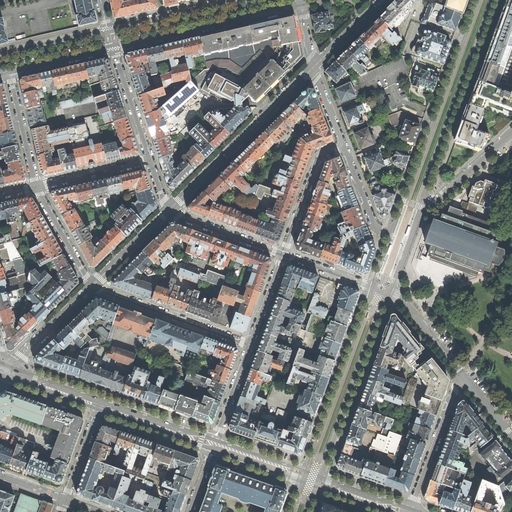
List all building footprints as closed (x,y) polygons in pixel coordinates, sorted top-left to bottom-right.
[(74,0),(78,16),(76,16),(79,27),(84,26),(84,25),(92,24),(97,23),(95,12),(94,12),(90,0),(74,0)] [(123,2),(122,0),(110,0),(115,19),(129,16),(141,13),(137,0),(133,0),(129,1),(130,2),(124,4),(123,2)] [(137,0),(141,13),(149,11),(158,9),(155,0),(137,0)] [(177,0),(164,0),(167,8),(171,7),(179,5),(179,4),(177,0)] [(399,39),(401,40),(413,6),(411,4),(407,0),(397,0),(391,6),(379,18),(399,39)] [(447,0),(445,7),(462,13),(465,3),(466,0),(407,0),(411,4),(414,0),(415,0),(447,0)] [(511,0),(506,0),(500,18),(489,47),(480,71),(468,105),(482,110),(486,100),(491,102),(511,110),(511,0)] [(428,21),(435,3),(428,4),(426,8),(423,17),(422,18),(420,22),(421,24),(424,25),(426,24),(428,21)] [(445,7),(435,3),(428,21),(455,31),(457,24),(462,13),(445,7)] [(313,25),(314,33),(319,32),(319,33),(325,32),(325,30),(333,29),(331,21),(331,20),(330,21),(328,12),(321,14),(321,13),(317,14),(311,16),(313,25)] [(282,46),(299,43),(296,30),(294,18),(291,16),(276,20),(281,46),(282,46)] [(368,29),(358,39),(368,50),(371,47),(374,46),(375,48),(380,43),(380,42),(381,41),(379,39),(381,37),(383,37),(392,46),(399,39),(379,18),(368,29)] [(0,45),(8,43),(6,35),(5,35),(4,27),(3,19),(0,19),(0,45)] [(253,45),(253,48),(262,46),(262,50),(268,49),(279,46),(281,46),(276,20),(271,21),(258,24),(248,26),(253,45)] [(224,32),(229,50),(239,48),(238,46),(246,45),(246,46),(253,45),(248,26),(237,29),(224,32)] [(415,55),(443,65),(447,53),(451,42),(445,40),(446,37),(437,34),(437,35),(425,30),(421,40),(417,39),(415,46),(414,46),(413,48),(412,49),(412,51),(412,53),(415,54),(415,55)] [(203,53),(204,56),(211,54),(210,53),(218,51),(219,52),(229,50),(224,32),(212,35),(200,37),(203,53)] [(187,65),(188,69),(192,68),(189,56),(193,55),(193,56),(203,53),(200,37),(191,39),(182,42),(185,55),(187,65)] [(352,45),(347,50),(357,60),(358,61),(360,60),(365,65),(366,64),(368,66),(371,63),(363,56),(368,50),(358,39),(352,45)] [(164,46),(167,59),(169,59),(173,58),(185,55),(182,42),(172,44),(164,46)] [(276,65),(285,73),(293,65),(301,57),(299,43),(282,46),(283,50),(280,53),(279,54),(280,55),(278,56),(278,63),(276,65)] [(148,62),(151,76),(157,74),(155,65),(153,64),(153,63),(167,59),(164,46),(154,48),(145,50),(148,62)] [(268,49),(263,53),(265,55),(269,58),(273,53),(268,49)] [(129,67),(132,77),(144,73),(142,66),(140,65),(140,63),(143,62),(144,63),(148,62),(145,50),(127,54),(125,57),(129,67)] [(246,64),(245,75),(265,55),(263,53),(260,50),(246,64)] [(341,56),(335,61),(345,71),(349,67),(352,68),(360,76),(367,73),(364,71),(366,69),(361,64),(359,66),(355,62),(357,60),(347,50),(341,56)] [(170,73),(172,83),(186,80),(187,84),(190,82),(191,81),(188,69),(187,65),(177,67),(176,64),(174,65),(173,58),(169,59),(172,72),(170,73)] [(98,74),(99,74),(100,75),(99,76),(101,82),(114,78),(111,68),(108,61),(105,59),(96,61),(85,64),(88,77),(97,75),(98,74)] [(205,62),(207,69),(209,68),(216,67),(227,67),(229,60),(216,60),(205,62)] [(227,67),(237,74),(242,69),(229,60),(227,67)] [(272,62),(258,76),(269,88),(278,79),(285,73),(276,65),(273,61),(272,62)] [(329,77),(336,83),(339,81),(339,80),(341,82),(345,78),(344,77),(348,74),(345,71),(335,61),(325,72),(329,77)] [(76,66),(66,69),(69,83),(89,79),(88,77),(85,64),(76,66)] [(246,64),(242,69),(237,74),(245,75),(246,64)] [(417,89),(432,94),(435,86),(439,76),(433,74),(434,71),(428,69),(427,72),(420,70),(421,68),(416,66),(414,73),(415,74),(413,80),(414,80),(412,86),(418,88),(417,89)] [(190,82),(195,87),(204,78),(209,68),(207,69),(204,69),(191,81),(190,82)] [(59,70),(51,72),(55,86),(69,83),(66,69),(59,70)] [(46,73),(39,75),(42,87),(45,87),(50,85),(52,95),(57,94),(55,86),(51,72),(46,73)] [(210,72),(201,89),(209,94),(211,91),(231,102),(232,101),(233,102),(234,108),(242,108),(242,102),(246,99),(249,96),(243,90),(239,88),(240,87),(215,74),(215,75),(210,72)] [(144,73),(132,77),(135,87),(138,96),(151,92),(145,76),(144,73)] [(153,78),(157,90),(163,88),(173,85),(172,83),(170,73),(153,78)] [(31,77),(22,78),(21,82),(24,94),(33,92),(32,88),(40,87),(41,90),(43,90),(42,87),(39,75),(31,77)] [(263,94),(269,88),(258,76),(243,90),(249,96),(255,102),(263,94)] [(101,82),(100,82),(101,86),(103,85),(106,95),(118,91),(116,84),(114,78),(101,82)] [(149,129),(153,142),(168,138),(169,137),(164,121),(166,120),(169,117),(170,117),(173,115),(182,107),(199,92),(195,87),(190,82),(187,84),(166,103),(163,106),(159,109),(156,112),(144,116),(149,129)] [(338,97),(341,103),(355,96),(350,83),(335,90),(338,97)] [(141,106),(144,116),(156,112),(159,109),(157,107),(155,100),(154,99),(155,97),(156,97),(157,98),(165,95),(163,88),(157,90),(151,92),(138,96),(141,106)] [(301,95),(293,103),(301,111),(303,108),(303,107),(305,106),(308,107),(308,109),(309,113),(319,109),(312,89),(308,89),(301,95)] [(33,92),(24,94),(25,102),(27,110),(41,106),(47,105),(45,100),(39,102),(39,101),(40,100),(39,98),(38,98),(37,91),(33,92)] [(121,99),(118,91),(106,95),(102,96),(94,99),(96,103),(106,100),(109,107),(98,111),(100,115),(102,114),(124,107),(121,99)] [(92,94),(62,101),(64,108),(94,101),(92,94)] [(286,110),(279,117),(290,128),(291,127),(292,125),(293,123),(295,121),(294,119),(297,116),(300,117),(303,120),(306,116),(301,111),(293,103),(286,110)] [(0,119),(11,118),(9,111),(8,105),(0,106),(0,119)] [(346,120),(349,126),(357,123),(358,125),(359,124),(360,124),(363,123),(364,122),(363,119),(361,119),(359,115),(365,112),(362,105),(343,112),(346,120)] [(455,141),(480,150),(485,145),(488,135),(476,131),(483,111),(482,110),(468,105),(464,118),(459,129),(455,141)] [(41,106),(27,110),(29,118),(31,126),(46,123),(44,115),(43,115),(41,106)] [(125,112),(124,107),(102,114),(104,121),(109,119),(109,117),(112,116),(114,122),(115,122),(127,118),(125,112)] [(185,110),(182,107),(173,115),(176,118),(185,110)] [(210,115),(229,134),(241,123),(251,112),(246,107),(243,110),(242,109),(242,108),(234,108),(234,110),(233,111),(231,111),(229,113),(229,115),(228,116),(226,116),(225,117),(225,119),(223,119),(223,117),(217,112),(215,112),(213,114),(212,112),(210,115)] [(322,115),(319,109),(309,113),(308,113),(307,120),(309,125),(311,124),(312,128),(325,123),(322,115)] [(194,129),(214,150),(222,142),(229,134),(210,115),(208,113),(204,118),(215,129),(209,135),(198,124),(194,129)] [(400,124),(395,113),(382,118),(384,123),(390,121),(392,127),(400,124)] [(290,133),(293,131),(290,128),(279,117),(272,124),(264,132),(275,143),(276,144),(289,131),(290,133)] [(497,133),(511,121),(501,117),(500,120),(493,128),(497,133)] [(0,135),(1,135),(14,132),(12,124),(11,118),(0,119),(0,128),(1,131),(0,130),(0,135)] [(73,150),(86,147),(84,139),(89,138),(84,118),(67,122),(68,128),(70,135),(71,142),(73,150)] [(130,128),(127,118),(115,122),(121,142),(122,141),(133,137),(130,128)] [(420,126),(405,121),(399,138),(408,141),(414,143),(417,135),(420,126)] [(329,132),(325,123),(312,128),(311,128),(314,135),(312,136),(311,135),(308,137),(307,135),(304,136),(304,137),(300,138),(301,139),(312,150),(332,142),(329,132)] [(33,136),(35,143),(70,135),(68,128),(54,131),(53,132),(53,133),(50,134),(49,134),(48,131),(49,131),(48,126),(32,130),(33,136)] [(358,143),(360,149),(373,144),(376,143),(373,135),(370,136),(367,128),(359,132),(354,134),(358,143)] [(193,147),(205,159),(209,154),(214,150),(194,129),(189,133),(199,144),(198,146),(197,145),(196,145),(193,147)] [(2,145),(3,149),(17,146),(16,139),(15,135),(14,132),(1,135),(2,141),(0,141),(1,145),(2,145)] [(259,137),(254,142),(264,153),(275,143),(264,132),(259,137)] [(70,135),(35,143),(36,150),(38,156),(51,153),(54,152),(53,148),(52,148),(52,145),(53,144),(56,143),(56,144),(57,145),(71,142),(70,135)] [(136,145),(133,137),(122,141),(124,147),(118,149),(120,158),(136,155),(138,151),(136,145)] [(168,138),(153,142),(156,150),(159,159),(171,155),(173,154),(168,138)] [(310,156),(312,150),(301,139),(298,142),(294,152),(294,153),(292,158),(307,164),(310,156)] [(90,146),(86,147),(73,150),(74,155),(77,168),(92,165),(95,164),(106,161),(103,146),(102,143),(93,146),(92,141),(91,140),(90,140),(89,140),(88,141),(89,142),(90,146)] [(414,143),(408,141),(407,144),(406,144),(405,145),(404,148),(412,151),(414,143)] [(249,147),(244,152),(254,163),(264,153),(254,142),(249,147)] [(113,160),(120,158),(118,149),(117,149),(116,143),(103,146),(106,161),(113,160)] [(7,164),(21,160),(19,152),(17,146),(3,149),(2,150),(2,152),(0,152),(0,157),(4,157),(6,164),(7,164)] [(184,161),(193,170),(199,164),(205,159),(193,147),(190,150),(191,151),(185,157),(184,156),(182,158),(184,161)] [(70,170),(77,168),(74,155),(70,156),(71,156),(67,157),(65,156),(64,150),(58,151),(60,159),(63,172),(70,170)] [(239,157),(233,162),(244,173),(254,163),(244,152),(239,157)] [(367,166),(370,173),(391,165),(388,158),(382,160),(379,152),(364,158),(367,166)] [(409,157),(396,152),(394,156),(396,157),(394,161),(393,163),(394,165),(396,166),(397,166),(404,168),(405,167),(407,164),(406,164),(407,163),(409,157)] [(53,174),(63,172),(60,159),(55,160),(54,161),(54,162),(52,163),(51,157),(52,157),(51,153),(38,156),(42,174),(45,176),(53,174)] [(161,166),(163,173),(173,169),(172,164),(173,164),(173,163),(173,162),(171,155),(159,159),(161,166)] [(279,170),(277,175),(284,177),(287,179),(300,183),(303,173),(307,164),(292,158),(284,156),(283,161),(290,163),(288,167),(290,167),(290,170),(288,169),(288,170),(287,170),(286,173),(279,171),(279,170)] [(282,162),(281,162),(281,160),(277,158),(267,171),(276,174),(277,175),(279,170),(279,171),(282,162)] [(319,182),(328,185),(330,178),(330,179),(331,180),(334,178),(336,182),(335,183),(335,182),(335,183),(335,184),(338,192),(350,187),(344,171),(339,158),(326,163),(319,182)] [(23,181),(25,178),(23,169),(21,160),(7,164),(9,169),(8,171),(1,172),(5,185),(15,183),(23,181)] [(169,190),(172,191),(183,181),(193,170),(184,161),(176,170),(173,169),(163,173),(169,190)] [(242,192),(248,186),(243,181),(243,180),(241,178),(245,174),(244,173),(233,162),(225,170),(218,177),(229,188),(230,189),(234,185),(236,187),(236,186),(242,192)] [(131,174),(120,176),(123,190),(133,187),(136,189),(137,193),(150,189),(145,173),(142,171),(131,174)] [(284,177),(277,175),(276,174),(272,184),(282,187),(280,192),(295,198),(297,190),(300,183),(287,179),(286,182),(283,181),(284,177)] [(112,178),(105,180),(109,195),(119,192),(123,191),(123,190),(120,176),(112,178)] [(211,184),(203,192),(210,199),(214,202),(216,200),(216,199),(223,192),(224,192),(225,191),(229,188),(218,177),(211,184)] [(386,218),(387,217),(388,215),(388,214),(387,213),(389,213),(391,206),(395,196),(386,192),(386,191),(385,189),(383,189),(381,190),(380,191),(375,177),(366,180),(379,213),(379,212),(380,213),(380,214),(380,215),(380,216),(381,218),(382,219),(384,219),(386,218)] [(461,208),(460,210),(462,211),(461,213),(474,217),(478,205),(490,210),(486,221),(494,225),(504,199),(506,193),(500,191),(497,189),(499,185),(484,179),(483,182),(478,180),(476,184),(473,192),(470,190),(467,197),(470,198),(468,203),(463,201),(460,208),(461,208)] [(97,182),(90,183),(93,199),(96,198),(98,205),(104,204),(103,199),(109,197),(109,195),(105,180),(97,182)] [(315,192),(312,201),(325,206),(326,203),(326,202),(329,193),(329,192),(328,192),(328,191),(327,191),(327,190),(327,188),(327,187),(328,186),(328,185),(319,182),(315,192)] [(82,185),(75,187),(77,199),(78,202),(87,200),(87,201),(94,200),(93,199),(90,183),(82,185)] [(244,203),(246,198),(254,197),(258,188),(255,185),(251,189),(248,186),(242,192),(243,193),(238,197),(244,203)] [(253,211),(264,215),(266,211),(267,210),(259,207),(261,200),(263,193),(272,196),(274,190),(259,185),(258,188),(254,197),(253,211)] [(70,201),(77,199),(75,187),(62,190),(52,192),(51,195),(56,205),(62,216),(73,210),(69,203),(67,202),(68,200),(70,201)] [(354,197),(350,187),(338,192),(337,192),(344,210),(345,211),(358,206),(354,197)] [(130,209),(142,221),(149,213),(154,208),(155,205),(150,189),(137,193),(136,194),(139,201),(138,203),(135,206),(134,204),(133,204),(132,204),(131,204),(131,205),(131,206),(132,207),(130,209)] [(273,218),(285,223),(290,209),(295,198),(280,192),(274,190),(272,196),(271,197),(277,199),(272,213),(266,211),(264,215),(273,218)] [(189,210),(207,217),(211,208),(204,205),(205,204),(206,202),(210,199),(203,192),(195,200),(188,207),(189,210)] [(23,199),(17,200),(20,211),(23,210),(24,210),(31,222),(42,216),(36,206),(33,199),(29,197),(23,199)] [(18,239),(17,236),(19,236),(17,228),(19,228),(18,223),(16,224),(16,222),(14,222),(12,216),(14,216),(15,216),(18,216),(18,215),(21,214),(20,211),(17,200),(10,202),(3,204),(6,218),(10,234),(11,240),(12,242),(16,248),(20,247),(21,238),(18,239)] [(327,207),(325,206),(312,201),(309,208),(307,214),(320,219),(321,217),(323,217),(323,216),(325,217),(326,211),(325,211),(327,207)] [(214,220),(221,222),(227,208),(219,205),(217,205),(212,204),(211,208),(207,217),(214,220)] [(114,225),(116,227),(126,236),(134,229),(142,221),(130,209),(128,211),(122,205),(111,216),(117,223),(114,225)] [(350,228),(352,231),(365,225),(361,215),(358,206),(345,211),(341,213),(344,222),(338,225),(339,227),(338,228),(340,234),(341,234),(342,235),(345,234),(346,233),(345,230),(350,228)] [(428,253),(427,254),(431,255),(429,260),(463,271),(476,275),(477,271),(482,273),(483,269),(489,271),(492,264),(497,265),(500,263),(502,258),(503,254),(503,250),(498,248),(500,240),(501,241),(504,234),(493,230),(494,225),(486,221),(474,217),(461,213),(462,211),(460,210),(449,206),(445,216),(441,214),(438,222),(433,221),(433,222),(437,223),(433,233),(429,243),(425,242),(425,243),(430,245),(427,253),(428,253)] [(236,212),(236,211),(227,207),(227,208),(221,222),(228,225),(236,228),(240,214),(241,213),(236,212)] [(66,223),(71,233),(83,226),(74,209),(73,210),(62,216),(66,223)] [(245,231),(254,234),(259,221),(240,214),(236,228),(245,231)] [(305,221),(302,227),(313,231),(315,232),(316,230),(318,230),(322,220),(320,219),(307,214),(305,221)] [(24,226),(23,230),(28,228),(31,226),(34,231),(33,232),(35,236),(36,235),(39,241),(36,243),(38,246),(53,237),(48,227),(42,216),(31,222),(24,226)] [(270,227),(269,225),(259,221),(254,234),(267,239),(275,242),(279,240),(282,232),(285,223),(273,218),(271,223),(272,225),(272,226),(270,227)] [(182,244),(183,242),(188,229),(180,226),(175,224),(174,224),(170,225),(162,232),(154,240),(165,251),(174,243),(178,242),(182,244)] [(365,242),(371,240),(368,233),(365,225),(352,231),(346,233),(345,234),(346,237),(354,234),(359,247),(365,244),(365,242)] [(0,229),(4,230),(5,227),(0,226),(0,245),(12,242),(11,240),(10,234),(4,236),(5,237),(0,238),(0,229)] [(75,239),(79,246),(89,240),(92,239),(87,231),(91,229),(89,226),(85,228),(84,226),(83,226),(71,233),(75,239)] [(119,244),(126,236),(116,227),(111,233),(110,231),(107,234),(108,235),(102,241),(112,251),(119,244)] [(307,254),(319,258),(324,246),(310,241),(313,231),(302,227),(295,246),(297,250),(307,254)] [(195,231),(188,229),(183,242),(187,243),(188,245),(185,253),(194,256),(202,234),(195,231)] [(210,237),(202,234),(194,256),(203,260),(206,252),(208,251),(212,252),(217,239),(210,237)] [(328,261),(337,264),(344,247),(346,240),(342,235),(341,234),(340,236),(341,236),(340,240),(334,238),(333,243),(335,244),(334,246),(332,247),(324,244),(324,246),(319,258),(328,261)] [(42,252),(44,255),(44,258),(37,262),(39,265),(38,265),(39,267),(51,261),(63,254),(58,245),(53,237),(38,246),(30,250),(33,254),(34,253),(35,253),(39,251),(42,252)] [(230,259),(232,260),(237,247),(226,243),(217,239),(212,252),(215,253),(212,261),(214,262),(213,264),(224,268),(225,266),(227,267),(229,261),(230,259)] [(99,243),(98,243),(96,245),(97,246),(96,248),(94,248),(93,246),(93,245),(92,244),(89,240),(79,246),(90,267),(94,268),(103,259),(112,251),(102,241),(101,240),(99,243)] [(160,265),(164,269),(173,260),(167,254),(165,256),(163,253),(165,251),(154,240),(147,247),(142,252),(153,263),(154,264),(160,258),(162,260),(160,261),(162,263),(160,265)] [(363,274),(367,272),(370,266),(375,251),(371,240),(365,242),(365,244),(359,247),(362,254),(360,259),(358,258),(357,259),(356,261),(351,260),(352,258),(351,257),(351,256),(346,254),(348,248),(344,247),(337,264),(351,270),(363,274)] [(0,249),(5,248),(7,248),(11,261),(13,260),(21,258),(16,248),(12,242),(0,245),(0,249)] [(244,249),(237,247),(232,260),(247,266),(248,263),(252,252),(244,249)] [(136,258),(131,263),(138,271),(141,274),(144,272),(148,276),(155,274),(150,269),(150,270),(148,268),(153,263),(142,252),(136,258)] [(270,258),(252,252),(248,263),(254,265),(252,272),(266,277),(269,269),(271,262),(270,258)] [(66,260),(63,254),(51,261),(56,270),(57,269),(58,273),(70,266),(66,260)] [(460,280),(463,271),(429,260),(431,255),(427,254),(426,257),(423,256),(419,267),(422,274),(439,280),(446,277),(447,275),(460,280)] [(6,278),(6,279),(27,273),(30,273),(27,267),(21,258),(13,260),(17,272),(9,274),(7,276),(8,277),(6,278)] [(113,286),(137,294),(142,282),(135,279),(133,277),(138,271),(131,263),(120,274),(112,282),(113,286)] [(57,284),(67,294),(73,289),(77,284),(78,281),(74,274),(70,266),(58,273),(57,273),(61,279),(60,281),(57,284)] [(287,268),(281,285),(292,289),(294,283),(299,284),(304,271),(296,268),(291,266),(287,268)] [(177,277),(179,271),(175,269),(174,270),(172,272),(170,279),(176,280),(177,277)] [(179,271),(177,277),(196,283),(198,278),(199,276),(180,269),(179,271)] [(59,302),(67,294),(57,284),(57,283),(48,292),(43,286),(51,278),(51,277),(49,276),(45,271),(41,275),(39,275),(35,270),(33,271),(30,273),(28,279),(27,282),(30,283),(34,286),(33,287),(32,286),(28,290),(50,311),(59,302)] [(198,278),(222,287),(222,286),(226,276),(207,270),(206,275),(200,273),(199,276),(198,278)] [(311,274),(304,271),(299,284),(298,287),(299,288),(307,291),(307,292),(311,293),(311,292),(312,292),(318,276),(311,274)] [(263,285),(266,277),(252,272),(248,282),(247,282),(246,287),(247,288),(260,292),(263,285)] [(5,289),(6,288),(5,287),(5,286),(4,286),(4,285),(10,283),(11,284),(19,282),(21,289),(26,287),(27,282),(28,279),(27,273),(6,279),(0,281),(0,294),(6,293),(5,290),(5,289)] [(159,302),(167,305),(174,285),(176,280),(170,279),(170,278),(169,283),(169,284),(168,286),(169,288),(169,290),(157,285),(156,286),(151,300),(159,302)] [(144,297),(151,300),(156,286),(142,281),(142,282),(137,294),(144,297)] [(358,291),(338,284),(337,288),(341,290),(337,300),(339,300),(337,307),(339,308),(353,313),(357,302),(360,294),(358,291)] [(183,297),(183,295),(183,293),(181,292),(180,294),(179,295),(177,295),(176,294),(176,293),(178,292),(179,287),(174,285),(167,305),(176,308),(186,312),(193,292),(188,290),(186,294),(187,296),(187,297),(186,298),(185,298),(183,297)] [(279,290),(277,297),(290,302),(295,290),(292,289),(281,285),(279,290)] [(230,288),(230,289),(222,286),(222,287),(217,300),(225,303),(229,304),(233,306),(235,301),(241,303),(238,313),(251,318),(256,305),(260,292),(247,288),(243,297),(238,295),(239,292),(237,291),(235,290),(233,290),(233,289),(230,288)] [(44,317),(50,311),(28,290),(26,287),(24,296),(30,303),(33,304),(36,306),(35,306),(34,306),(33,306),(32,307),(31,308),(31,309),(32,310),(29,313),(38,323),(44,317)] [(0,311),(11,308),(12,308),(11,304),(20,301),(20,300),(18,290),(6,293),(0,294),(0,311)] [(197,316),(210,320),(215,305),(217,300),(213,298),(211,304),(209,305),(205,303),(205,301),(201,300),(201,302),(195,300),(196,297),(197,298),(199,292),(194,290),(193,292),(186,312),(197,316)] [(319,294),(315,293),(307,312),(312,314),(320,317),(325,319),(325,316),(327,316),(329,310),(328,309),(319,306),(318,306),(315,305),(316,304),(316,303),(318,303),(319,299),(318,297),(319,294)] [(270,315),(300,326),(299,329),(305,331),(308,325),(303,323),(303,325),(301,324),(304,315),(304,314),(293,310),(293,311),(288,309),(290,302),(277,297),(274,305),(270,315)] [(101,318),(113,322),(119,306),(107,302),(98,299),(94,299),(88,306),(80,313),(91,324),(98,317),(101,319),(101,318)] [(223,307),(215,305),(210,320),(214,322),(217,323),(223,307)] [(137,313),(119,306),(113,322),(112,326),(116,327),(143,337),(148,339),(149,339),(156,319),(137,313)] [(0,319),(2,327),(13,323),(14,323),(13,320),(15,320),(15,319),(14,314),(15,314),(14,310),(11,311),(11,308),(0,311),(0,319)] [(350,320),(353,313),(339,308),(337,313),(338,314),(337,318),(334,318),(329,316),(328,320),(329,320),(348,327),(350,320)] [(33,328),(38,323),(29,313),(28,312),(26,314),(25,313),(22,316),(23,317),(20,320),(21,322),(19,324),(27,333),(33,328)] [(246,331),(251,318),(238,313),(236,312),(230,328),(237,331),(242,332),(246,331)] [(68,326),(90,348),(94,347),(110,343),(107,340),(101,335),(97,338),(92,339),(87,334),(91,330),(91,329),(91,330),(88,327),(91,324),(80,313),(77,316),(68,326)] [(318,322),(320,317),(312,314),(308,325),(305,331),(306,331),(314,334),(315,329),(314,328),(317,322),(318,322)] [(267,323),(264,333),(277,338),(279,332),(290,336),(292,332),(298,333),(299,329),(300,326),(270,315),(267,323)] [(383,337),(380,347),(391,351),(394,344),(396,344),(397,341),(395,341),(395,339),(397,338),(398,340),(402,345),(411,337),(408,333),(408,332),(401,324),(394,316),(391,316),(387,326),(385,331),(383,337)] [(156,319),(149,339),(185,352),(183,356),(195,361),(198,353),(200,349),(204,337),(179,328),(156,319)] [(345,335),(348,327),(329,320),(326,326),(328,326),(326,331),(328,332),(326,338),(341,344),(345,335)] [(14,328),(13,323),(2,327),(5,337),(8,348),(12,349),(27,333),(19,324),(16,326),(16,330),(14,329),(14,328)] [(84,349),(90,348),(68,326),(60,333),(53,340),(62,348),(63,350),(69,344),(68,343),(69,342),(70,342),(71,341),(71,339),(72,339),(74,339),(75,340),(74,341),(81,348),(82,347),(84,349)] [(112,326),(109,333),(107,340),(110,343),(116,327),(112,326)] [(97,330),(101,335),(107,340),(109,333),(107,333),(102,327),(99,328),(97,330)] [(298,333),(295,340),(294,344),(293,347),(299,349),(301,349),(303,343),(302,343),(306,331),(305,331),(299,329),(298,333)] [(282,345),(282,346),(274,343),(277,338),(264,333),(261,341),(257,351),(272,356),(278,358),(285,361),(293,364),(299,349),(293,347),(291,351),(290,348),(282,345)] [(211,339),(204,337),(200,349),(210,353),(213,354),(218,342),(211,339)] [(338,353),(341,344),(326,338),(322,337),(320,343),(321,343),(319,348),(321,349),(319,356),(320,356),(335,361),(338,353)] [(416,343),(411,337),(402,345),(403,346),(402,347),(405,350),(404,350),(404,352),(403,354),(401,356),(403,358),(410,366),(411,365),(414,363),(413,361),(417,358),(416,356),(420,353),(419,351),(421,349),(416,343)] [(43,349),(35,358),(35,362),(46,366),(60,371),(65,358),(56,355),(55,355),(53,356),(52,353),(56,350),(57,351),(59,351),(62,348),(53,340),(43,349)] [(236,349),(218,342),(213,354),(213,356),(220,358),(221,360),(219,365),(232,370),(235,361),(238,352),(236,349)] [(109,353),(105,364),(106,364),(104,370),(103,370),(98,384),(102,385),(119,391),(122,393),(127,378),(124,377),(124,376),(123,374),(120,373),(117,374),(118,372),(115,371),(114,374),(111,373),(113,367),(114,367),(116,361),(132,366),(136,353),(118,347),(117,348),(112,346),(110,353),(109,353)] [(84,364),(88,365),(94,347),(90,348),(84,364)] [(376,356),(373,364),(385,369),(388,363),(392,365),(391,367),(399,370),(403,358),(401,356),(399,354),(398,353),(397,357),(392,355),(393,352),(391,351),(380,347),(376,356)] [(69,374),(79,377),(84,364),(90,348),(84,349),(83,352),(81,352),(78,362),(77,362),(78,361),(77,361),(65,357),(65,358),(60,371),(69,374)] [(332,370),(335,361),(320,356),(317,364),(301,359),(304,350),(301,349),(299,349),(293,364),(293,366),(299,368),(300,364),(301,366),(310,369),(313,368),(311,372),(329,378),(332,370)] [(254,359),(250,369),(266,374),(268,366),(271,365),(271,367),(281,370),(285,361),(278,358),(277,361),(271,359),(272,356),(257,351),(254,359)] [(104,357),(102,363),(104,363),(103,366),(102,365),(102,364),(92,361),(90,365),(90,366),(88,365),(84,364),(79,377),(88,380),(98,384),(103,370),(105,364),(109,353),(106,352),(105,356),(104,357)] [(437,368),(429,359),(425,363),(423,361),(418,366),(417,364),(416,365),(414,363),(411,365),(417,372),(415,373),(416,374),(414,376),(415,376),(416,375),(418,377),(419,376),(424,382),(423,383),(425,385),(427,387),(427,389),(426,389),(424,394),(440,400),(443,390),(447,381),(437,368)] [(182,360),(180,365),(189,368),(193,367),(194,364),(182,360)] [(173,363),(168,377),(174,379),(177,371),(187,375),(188,371),(189,368),(180,365),(173,363)] [(371,371),(368,378),(383,383),(384,380),(404,387),(406,380),(387,373),(388,370),(385,369),(373,364),(371,371)] [(229,378),(232,370),(219,365),(218,365),(215,372),(211,370),(210,374),(214,375),(212,380),(226,385),(229,378)] [(300,372),(298,371),(299,368),(293,366),(286,383),(292,385),(295,377),(309,382),(307,390),(322,396),(326,387),(329,378),(311,372),(301,369),(300,372)] [(132,376),(129,375),(127,378),(122,393),(132,396),(143,400),(149,384),(150,382),(147,381),(150,372),(135,367),(132,376)] [(248,374),(246,380),(253,383),(255,384),(260,385),(262,379),(268,381),(270,380),(271,376),(266,374),(250,369),(248,374)] [(206,387),(207,387),(207,386),(207,385),(207,384),(209,385),(211,387),(207,397),(220,402),(223,393),(226,385),(212,380),(188,371),(187,375),(185,380),(198,384),(195,392),(201,395),(204,387),(205,387),(206,387)] [(150,402),(158,405),(163,391),(160,390),(162,384),(164,378),(159,376),(156,386),(149,384),(143,400),(150,402)] [(366,385),(363,391),(378,397),(379,393),(384,395),(383,398),(400,404),(402,397),(388,392),(389,389),(382,386),(383,383),(368,378),(366,385)] [(411,378),(409,379),(406,388),(413,390),(417,380),(411,378)] [(243,388),(241,396),(261,403),(265,405),(266,400),(257,397),(256,395),(258,391),(260,386),(260,385),(255,384),(254,386),(252,385),(253,383),(246,380),(243,388)] [(182,388),(180,394),(187,396),(189,390),(182,388)] [(408,405),(413,390),(406,388),(401,403),(408,405)] [(319,406),(322,396),(307,390),(304,389),(302,394),(297,392),(295,397),(298,398),(297,403),(298,403),(296,409),(315,416),(319,406)] [(165,408),(174,411),(179,396),(175,394),(176,393),(167,390),(166,391),(163,390),(163,391),(158,405),(165,408)] [(0,392),(0,419),(4,416),(3,416),(5,414),(6,415),(10,414),(11,413),(13,413),(13,414),(41,424),(48,406),(5,391),(3,391),(1,392),(0,392)] [(360,399),(358,407),(371,412),(372,409),(372,408),(375,398),(377,399),(378,400),(381,401),(382,401),(383,398),(378,397),(363,391),(360,399)] [(437,407),(440,400),(424,394),(423,393),(417,409),(420,410),(434,415),(437,407)] [(182,413),(192,417),(197,401),(180,395),(179,396),(174,411),(182,413)] [(199,402),(197,401),(192,417),(201,420),(209,423),(213,421),(220,402),(207,397),(204,396),(202,402),(206,404),(206,406),(198,404),(199,402)] [(238,403),(235,412),(248,416),(251,408),(254,408),(253,411),(258,413),(261,403),(241,396),(238,403)] [(454,417),(449,430),(461,434),(464,423),(465,423),(473,431),(482,424),(463,401),(459,402),(454,417)] [(64,412),(48,406),(41,424),(60,431),(51,458),(56,459),(69,464),(70,460),(84,422),(82,418),(64,412)] [(383,421),(385,416),(382,415),(381,418),(380,417),(381,415),(373,412),(372,416),(370,415),(371,412),(358,407),(354,416),(351,425),(365,429),(368,422),(381,427),(383,421)] [(278,409),(275,416),(277,416),(279,417),(286,419),(286,418),(288,414),(288,413),(278,409)] [(433,423),(436,416),(434,415),(420,410),(419,410),(418,412),(417,412),(416,417),(414,423),(431,429),(433,423)] [(271,421),(271,423),(274,424),(277,416),(275,416),(263,411),(260,417),(271,421)] [(259,422),(259,420),(248,416),(235,412),(232,419),(229,428),(231,431),(252,438),(259,422)] [(385,416),(383,421),(387,422),(385,428),(383,428),(381,435),(387,437),(389,431),(394,419),(385,416)] [(290,427),(288,426),(287,431),(288,431),(294,433),(307,438),(310,430),(312,422),(296,417),(293,426),(290,425),(290,427)] [(282,429),(283,427),(274,424),(271,423),(269,423),(268,424),(268,425),(259,422),(252,438),(263,442),(276,447),(282,429)] [(429,436),(431,429),(414,423),(409,422),(408,426),(412,428),(412,429),(410,428),(409,429),(408,431),(408,432),(406,431),(404,436),(410,439),(425,444),(429,436)] [(473,431),(471,432),(474,435),(478,440),(476,442),(480,447),(492,437),(487,431),(482,424),(473,431)] [(346,440),(345,444),(351,446),(352,442),(359,445),(361,444),(362,442),(361,441),(363,433),(365,434),(366,430),(365,429),(351,425),(348,434),(345,440),(346,440)] [(101,427),(95,442),(107,446),(109,441),(116,443),(121,431),(111,428),(104,426),(101,427)] [(305,443),(307,438),(294,433),(292,439),(290,440),(287,439),(286,438),(288,431),(287,431),(282,429),(276,447),(298,454),(301,452),(304,445),(305,443)] [(447,434),(443,447),(458,452),(459,453),(460,449),(459,448),(461,443),(463,443),(462,445),(466,446),(468,446),(468,441),(467,438),(465,438),(463,437),(464,435),(461,434),(449,430),(447,434)] [(129,435),(121,431),(116,443),(114,449),(114,454),(117,455),(119,448),(121,447),(124,448),(124,450),(126,450),(126,449),(128,449),(125,457),(126,457),(123,465),(117,462),(115,468),(124,471),(126,472),(138,438),(129,435)] [(401,435),(389,431),(387,437),(386,440),(398,444),(401,435)] [(376,448),(382,450),(385,440),(386,440),(387,437),(381,435),(378,434),(376,440),(374,439),(371,447),(376,448)] [(5,464),(10,465),(20,438),(14,436),(11,444),(15,445),(13,451),(3,447),(2,446),(0,445),(0,461),(5,463),(5,464)] [(18,468),(26,471),(31,458),(19,453),(20,451),(22,450),(25,442),(26,442),(26,444),(34,447),(35,443),(20,438),(10,465),(18,468)] [(144,480),(146,473),(152,457),(157,444),(148,441),(138,438),(126,472),(124,471),(124,472),(133,476),(136,477),(144,480)] [(420,459),(425,444),(410,439),(407,448),(408,448),(406,455),(420,460),(420,459)] [(394,455),(398,444),(386,440),(385,440),(382,450),(389,453),(394,455)] [(511,461),(510,459),(495,441),(479,453),(484,459),(486,458),(495,470),(497,471),(495,473),(499,479),(511,468),(511,461)] [(92,450),(89,458),(104,463),(108,452),(109,452),(111,448),(107,446),(95,442),(92,450)] [(166,448),(157,444),(152,457),(157,458),(157,459),(158,459),(158,460),(163,462),(163,463),(169,465),(171,460),(172,458),(174,451),(166,448)] [(338,469),(360,476),(368,452),(362,450),(360,456),(361,456),(361,458),(362,458),(361,461),(347,457),(349,450),(352,451),(354,447),(351,446),(345,444),(344,444),(340,455),(336,465),(338,469)] [(370,480),(383,485),(389,468),(394,455),(389,453),(385,463),(386,465),(385,467),(378,464),(378,463),(377,462),(376,463),(369,461),(370,458),(372,459),(376,448),(371,447),(370,447),(368,452),(360,476),(370,480)] [(440,455),(437,464),(451,469),(453,469),(454,466),(456,467),(456,468),(457,468),(456,470),(459,471),(465,473),(466,469),(462,467),(463,464),(458,461),(457,462),(455,461),(458,452),(443,447),(440,455)] [(35,474),(42,477),(47,465),(48,463),(37,459),(39,453),(33,451),(31,458),(26,471),(35,474)] [(197,458),(174,451),(172,458),(174,458),(173,460),(171,460),(169,465),(169,466),(174,468),(177,467),(178,465),(182,466),(180,471),(177,470),(176,471),(175,475),(191,481),(195,470),(198,462),(197,458)] [(415,474),(420,460),(406,455),(405,454),(403,458),(403,459),(405,460),(402,467),(401,467),(400,469),(401,470),(401,471),(414,475),(415,474)] [(86,467),(83,477),(97,482),(98,478),(100,479),(101,479),(102,475),(101,474),(100,474),(102,469),(103,469),(103,470),(103,471),(113,475),(113,474),(114,472),(116,473),(111,488),(117,490),(122,476),(123,475),(124,472),(124,471),(115,468),(113,467),(104,463),(89,458),(86,467)] [(66,472),(69,464),(56,459),(53,466),(52,467),(47,465),(42,477),(55,482),(56,482),(59,483),(60,483),(62,482),(66,472)] [(465,473),(459,471),(455,482),(453,482),(453,481),(449,479),(449,480),(447,480),(451,469),(437,464),(435,469),(431,480),(445,485),(454,488),(459,490),(463,479),(465,473)] [(279,511),(280,511),(286,494),(287,491),(286,490),(275,486),(274,486),(268,484),(251,478),(234,472),(228,470),(229,470),(216,465),(207,489),(208,489),(199,511),(279,511)] [(492,476),(495,473),(497,471),(495,470),(494,472),(490,467),(487,469),(492,476)] [(413,477),(414,475),(401,471),(399,478),(393,476),(395,470),(389,468),(383,485),(405,492),(409,490),(413,477)] [(483,478),(485,476),(478,469),(476,471),(483,478)] [(164,479),(146,473),(144,480),(154,483),(162,486),(164,480),(164,479)] [(189,487),(191,481),(175,475),(174,478),(174,479),(175,479),(173,485),(170,484),(170,483),(164,480),(162,486),(173,490),(186,495),(189,487)] [(117,510),(123,511),(128,499),(128,497),(121,494),(121,493),(124,492),(124,490),(126,491),(130,479),(122,476),(117,490),(111,507),(117,510)] [(94,501),(111,507),(117,490),(111,488),(110,487),(107,495),(103,493),(103,492),(104,491),(104,490),(103,489),(103,488),(102,488),(101,487),(100,487),(99,487),(98,487),(97,488),(97,489),(96,491),(93,490),(94,485),(95,485),(96,485),(97,482),(83,477),(77,492),(79,496),(94,501)] [(145,487),(151,490),(154,483),(144,480),(136,477),(135,479),(134,482),(138,484),(138,483),(145,486),(145,487)] [(470,482),(463,479),(459,490),(452,509),(460,511),(461,511),(469,511),(474,500),(465,497),(470,482)] [(511,479),(511,480),(511,481),(506,485),(503,482),(498,486),(499,491),(504,487),(507,491),(509,490),(511,494),(511,493),(511,479)] [(427,500),(438,504),(441,496),(435,494),(437,489),(443,491),(445,485),(431,480),(428,488),(427,490),(425,496),(427,500)] [(498,486),(481,480),(474,500),(469,511),(500,511),(503,504),(499,491),(498,486)] [(443,505),(452,509),(459,490),(454,488),(452,493),(450,493),(443,491),(441,496),(438,504),(443,505)] [(8,511),(11,505),(14,496),(6,493),(5,492),(3,491),(1,491),(0,490),(0,511),(8,511)] [(123,511),(143,511),(145,506),(143,505),(144,501),(147,502),(149,496),(144,494),(145,492),(141,490),(140,492),(136,491),(133,500),(128,499),(123,511)] [(183,503),(186,495),(173,490),(172,493),(171,493),(170,492),(164,490),(164,491),(162,490),(161,490),(161,492),(161,493),(162,494),(162,495),(168,497),(167,501),(166,505),(167,506),(180,511),(183,503)] [(50,511),(53,505),(21,493),(13,511),(25,511),(26,509),(33,511),(50,511)] [(160,511),(161,511),(157,509),(160,500),(149,496),(147,502),(149,503),(148,507),(145,506),(143,511),(160,511)] [(345,511),(336,509),(336,508),(323,503),(319,511),(345,511)]
